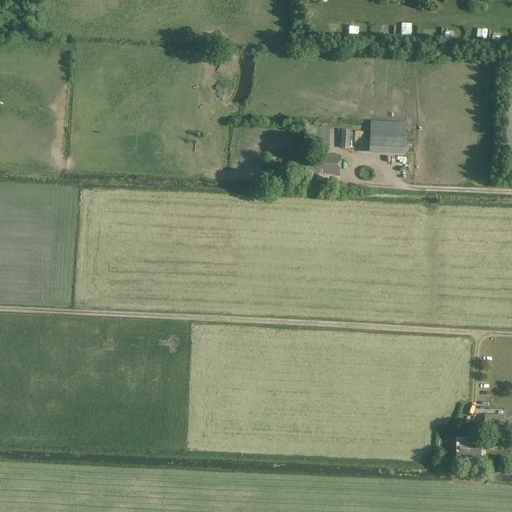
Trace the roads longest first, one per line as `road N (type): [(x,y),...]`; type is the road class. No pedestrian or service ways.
road 1 (track): [(0,309),(511,334)]
road 2 (unclassified): [(511,192),(382,186)]
